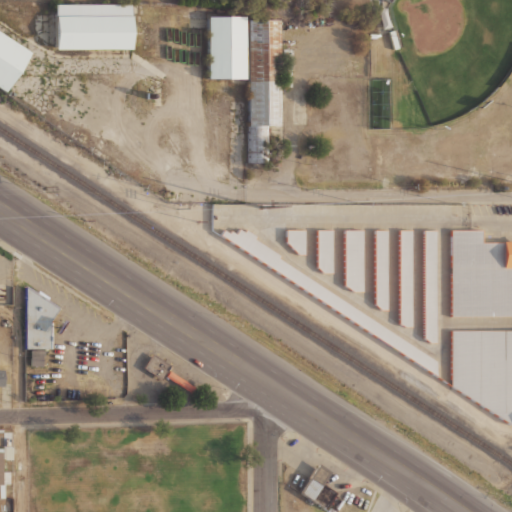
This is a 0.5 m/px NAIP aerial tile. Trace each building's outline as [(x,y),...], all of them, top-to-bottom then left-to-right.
[(55,48),(55,3),(131,3),(131,48),(55,48)] [(203,16),(241,17),(240,79),(203,78),(203,16)] [(270,125),(270,147),(262,147),(262,162),(248,162),(248,125),(245,125),(245,20),(276,20),(276,48),(288,48),(288,86),(276,86),(277,125),(270,125)] [(392,29),(387,31),(392,49),(397,48),(392,29)] [(0,87),(0,31),(31,52),(6,91),(0,87)] [(278,165),(268,165),(268,153),(278,153),(278,165)] [(433,376),(216,234),(220,229),(226,232),(227,230),(232,233),(236,228),(241,232),(243,229),(253,236),(251,238),(277,255),(276,258),(433,361),(433,376)] [(284,242),(284,229),(303,229),(303,253),(295,253),(284,242)] [(314,266),(314,229),(330,229),(330,272),(320,272),(314,266)] [(342,284),(342,229),(362,229),(362,290),(350,290),(342,284)] [(373,304),(373,229),(385,229),(385,309),(378,309),(373,304)] [(397,322),(397,229),(410,229),(410,326),(402,326),(397,322)] [(422,337),(422,229),(434,229),(434,342),(426,342),(422,337)] [(511,316),(449,316),(449,229),(479,229),(479,242),(511,242),(511,316)] [(25,286),(26,285),(36,292),(38,290),(48,296),(47,299),(60,307),(59,308),(51,321),(51,348),(25,348),(25,286)] [(449,385),(449,330),(511,330),(511,425),(506,425),(449,385)] [(42,366),(30,366),(30,349),(42,349),(42,366)] [(163,375),(161,379),(143,367),(151,354),(169,366),(167,370),(194,387),(191,393),(163,375)] [(313,464),(326,472),(318,484),(331,493),(321,508),(296,491),(313,464)]
